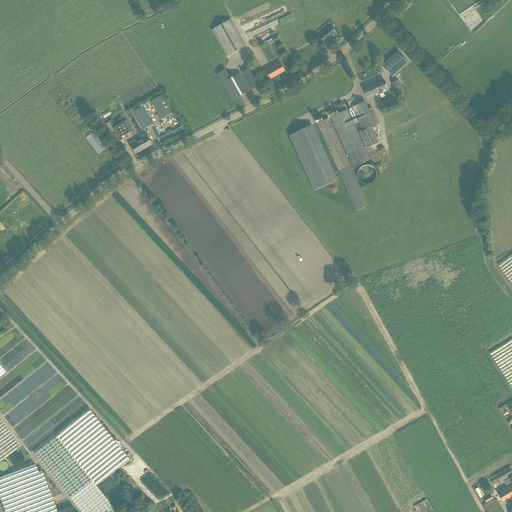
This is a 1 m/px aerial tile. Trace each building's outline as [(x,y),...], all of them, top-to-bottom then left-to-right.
[(272,30),(297,21),(295,15),(270,24),(272,30)] [(226,57),(232,54),(246,46),(231,19),(212,30),(226,57)] [(319,37),(321,39),(325,43),(331,37),(336,33),(333,29),(331,27),(319,37)] [(393,77),(399,72),(408,64),(400,56),(397,52),(382,65),(386,69),(393,77)] [(262,71),(266,76),(268,81),(285,71),(282,67),(279,61),(262,71)] [(251,90),(262,84),(259,80),(252,67),(242,73),(249,86),(251,90)] [(230,79),(225,70),(217,74),(232,101),(249,91),(239,73),(230,79)] [(398,80),(391,83),(396,94),(402,91),(403,90),(400,85),(398,80)] [(387,88),(386,85),(384,81),(363,90),(367,98),(383,91),(383,90),(387,88)] [(338,99),(341,104),(351,99),(348,94),(338,99)] [(151,102),(159,115),(161,119),(173,113),(171,108),(164,95),(151,102)] [(129,105),(132,108),(139,101),(135,97),(131,102),(131,103),(129,105)] [(362,103),(352,107),(353,110),(355,116),(362,131),(359,132),(365,147),(366,148),(378,143),(371,127),(378,124),(373,112),(371,108),(368,109),(367,105),(363,107),(362,103)] [(102,113),(106,122),(125,113),(120,104),(102,113)] [(141,108),(139,105),(128,111),(130,115),(134,113),(141,125),(143,129),(153,124),(151,119),(143,107),(141,108)] [(353,167),(370,160),(364,147),(349,114),(347,109),(330,117),(332,122),(347,154),(353,167)] [(122,146),(119,142),(96,113),(91,117),(114,146),(117,150),(122,146)] [(356,211),(368,206),(360,189),(331,122),(328,118),(317,123),(319,128),(339,172),(342,179),(356,211)] [(132,131),(127,120),(113,128),(119,138),(132,131)] [(290,135),(315,191),(336,181),(311,126),(290,135)] [(152,145),(146,134),(141,136),(142,139),(139,141),(141,146),(142,145),(145,149),(152,145)] [(141,146),(139,141),(137,143),(135,140),(129,143),(135,155),(145,149),(142,145),(141,146)] [(376,176),(376,175),(376,174),(376,173),(375,171),(374,170),(374,169),(373,168),(372,167),(371,167),(371,166),(370,166),(368,166),(367,166),(366,166),(365,166),(363,166),(362,167),(360,168),(359,169),(359,170),(358,171),(358,172),(357,173),(357,175),(357,177),(358,178),(358,179),(359,180),(359,181),(360,182),(362,183),(363,183),(363,184),(365,184),(366,184),(367,184),(368,184),(370,184),(371,183),(372,183),(373,182),(374,181),(374,180),(375,179),(376,177),(376,176)] [(511,255),(498,266),(511,284),(511,255)] [(511,388),(511,338),(489,353),(511,388)] [(117,511),(96,485),(129,459),(89,409),(34,453),(80,511),(117,511)] [(0,419),(0,461),(20,447),(0,419)] [(38,472),(35,465),(0,477),(0,496),(5,511),(57,511),(42,471),(38,472)] [(500,483),(504,481),(508,478),(511,475),(511,470),(510,467),(495,475),(500,483)] [(511,496),(511,483),(509,486),(508,484),(510,483),(508,478),(504,481),(507,487),(504,489),(504,490),(502,492),(502,493),(499,495),(500,497),(503,502),(511,496)] [(416,511),(432,511),(423,495),(411,502),(416,511)]
